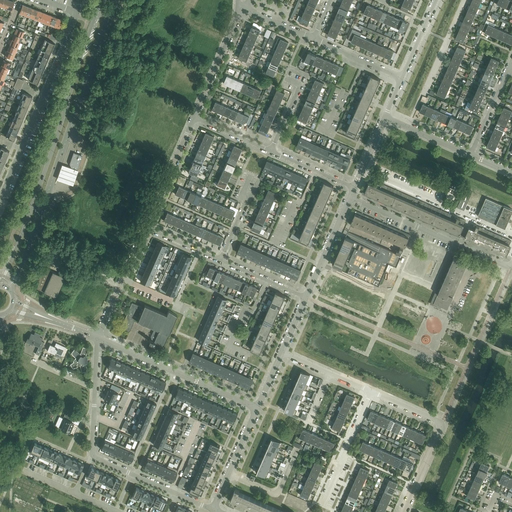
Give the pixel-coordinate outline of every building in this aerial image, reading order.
[(12,1),(11,1),(9,0),(6,10),(8,11),(9,9),(11,10),(14,2),(13,1),(12,1)] [(317,4),(309,0),(307,6),(315,9),(317,4)] [(472,0),(470,5),(478,9),(480,3),(472,0)] [(23,17),(27,7),(22,5),(19,13),(22,14),(21,16),(23,17)] [(470,5),(467,11),(475,15),(478,9),(470,5)] [(315,9),(307,6),(304,11),(312,15),(315,9)] [(29,17),(32,8),(27,7),(23,17),(25,18),(26,16),(29,17)] [(33,21),(37,10),(32,8),(29,17),(32,18),(31,20),(33,21)] [(38,20),(42,12),(37,10),(33,21),(35,22),(36,19),(38,20)] [(312,15),(304,11),(302,17),(310,20),(312,15)] [(467,11),(465,17),(473,20),(475,15),(467,11)] [(42,25),(47,14),(42,12),(38,20),(41,22),(40,24),(41,24),(42,25)] [(48,24),(51,16),(47,14),(42,25),(45,25),(45,23),(48,24)] [(52,28),(56,18),(51,16),(48,24),(51,25),(50,28),(52,28)] [(310,20),(302,17),(299,23),(307,26),(310,20)] [(465,17),(463,22),(471,26),(473,20),(465,17)] [(59,28),(62,20),(56,18),(52,28),(54,29),(55,27),(59,28)] [(468,31),(471,26),(463,22),(460,28),(468,31)] [(485,32),(490,35),(494,27),(488,25),(485,32)] [(499,29),(494,27),(490,35),(496,37),(499,29)] [(17,28),(14,34),(22,37),(24,32),(17,28)] [(466,37),(468,31),(460,28),(458,33),(466,37)] [(505,32),(499,29),(496,37),(502,40),(505,32)] [(505,32),(502,40),(507,42),(511,34),(505,32)] [(463,43),(466,37),(458,33),(455,39),(463,43)] [(14,34),(12,39),(20,43),(22,37),(14,34)] [(351,42),(356,44),(360,37),(354,34),(351,42)] [(366,39),(360,37),(356,44),(362,47),(366,39)] [(12,39),(10,45),(17,48),(20,43),(12,39)] [(54,43),(45,39),(41,49),(50,53),(54,43)] [(281,39),(278,45),(286,48),(289,42),(281,39)] [(371,41),(366,39),(362,47),(368,49),(371,41)] [(377,44),(371,41),(368,49),(373,52),(377,44)] [(383,46),(377,44),(373,52),(379,54),(383,46)] [(10,45),(7,50),(15,54),(17,48),(10,45)] [(286,48),(278,45),(276,50),(284,54),(286,48)] [(388,49),(383,46),(379,54),(385,57),(388,49)] [(50,53),(41,49),(36,59),(46,63),(50,53)] [(394,51),(388,49),(385,57),(390,59),(394,51)] [(13,59),(15,54),(7,50),(5,56),(13,59)] [(284,54),(276,50),(273,56),(281,59),(284,54)] [(281,59),(273,56),(271,62),(279,65),(281,59)] [(46,63),(36,59),(32,69),(42,73),(46,63)] [(3,60),(1,65),(9,69),(11,63),(3,60)] [(486,60),(484,64),(488,65),(488,66),(496,69),(497,65),(489,61),(486,60)] [(279,65),(271,62),(268,67),(276,71),(279,65)] [(1,65),(0,67),(0,71),(6,74),(9,69),(1,65)] [(276,71),(268,67),(266,73),(274,76),(276,71)] [(42,73),(32,69),(28,80),(37,84),(42,73)] [(381,80),(371,75),(369,80),(379,84),(381,80)] [(224,84),(229,86),(233,78),(227,76),(224,84)] [(239,81),(233,78),(229,86),(235,89),(239,81)] [(379,84),(369,80),(367,85),(377,89),(379,84)] [(244,83),(239,81),(235,89),(241,91),(244,83)] [(250,86),(244,83),(241,91),(246,94),(250,86)] [(375,93),(377,89),(367,85),(365,89),(375,93)] [(255,88),(250,86),(246,94),(252,96),(255,88)] [(261,91),(255,88),(252,96),(258,99),(261,91)] [(375,93),(365,89),(363,93),(373,97),(375,93)] [(277,90),(274,96),(282,99),(285,93),(277,90)] [(32,96),(24,93),(19,104),(27,107),(32,96)] [(373,97),(363,93),(361,98),(371,102),(373,97)] [(282,99),(274,96),(272,101),(280,105),(282,99)] [(371,102),(361,98),(359,102),(369,106),(371,102)] [(280,105),(272,101),(269,107),(277,111),(280,105)] [(212,110),(218,112),(221,104),(216,102),(212,110)] [(369,106),(359,102),(358,106),(367,110),(369,106)] [(27,107),(19,104),(15,115),(23,118),(27,107)] [(227,107),(221,104),(218,112),(223,115),(227,107)] [(419,112),(425,114),(428,107),(423,104),(419,112)] [(367,110),(358,106),(356,111),(365,115),(367,110)] [(233,110),(227,107),(223,115),(229,117),(233,110)] [(277,111),(269,107),(267,113),(275,116),(277,111)] [(434,109),(428,107),(425,114),(431,117),(434,109)] [(440,112),(434,109),(431,117),(436,120),(440,112)] [(238,112),(233,110),(229,117),(235,120),(238,112)] [(365,115),(356,111),(354,115),(363,119),(365,115)] [(244,114),(238,112),(235,120),(240,122),(244,114)] [(442,122),(445,114),(440,112),(436,120),(442,122)] [(275,116),(267,113),(264,119),(272,122),(275,116)] [(249,117),(244,114),(240,122),(246,125),(246,124),(249,125),(253,115),(250,114),(249,117)] [(451,116),(445,114),(442,122),(447,124),(451,116)] [(23,118),(15,115),(10,126),(18,129),(23,118)] [(361,124),(363,119),(354,115),(352,120),(361,124)] [(456,119),(451,116),(447,124),(453,127),(456,119)] [(272,122),(264,119),(262,124),(270,127),(272,122)] [(462,121),(456,119),(453,127),(459,129),(462,121)] [(359,128),(361,124),(352,120),(350,124),(359,128)] [(470,134),(474,126),(475,123),(469,120),(468,124),(464,132),(470,134)] [(468,124),(462,121),(459,129),(464,132),(468,124)] [(270,127),(262,124),(259,130),(267,133),(270,127)] [(359,128),(350,124),(348,128),(357,133),(359,128)] [(18,129),(10,126),(6,137),(14,140),(18,129)] [(355,137),(357,133),(348,128),(346,133),(355,137)] [(300,139),(296,147),(301,150),(305,141),(300,139)] [(305,141),(301,150),(306,152),(310,143),(305,141)] [(310,143),(306,152),(311,154),(315,145),(310,143)] [(315,145),(311,154),(316,156),(320,148),(315,145)] [(234,146),(231,152),(239,155),(242,149),(234,146)] [(9,151),(1,148),(0,150),(0,160),(4,162),(9,151)] [(320,148),(316,156),(321,158),(325,150),(320,148)] [(325,150),(321,158),(326,161),(329,152),(325,150)] [(239,155),(231,152),(229,157),(237,160),(239,155)] [(329,152),(326,161),(331,163),(334,154),(329,152)] [(77,169),(82,156),(73,153),(69,164),(71,167),(72,169),(77,170),(77,169)] [(334,154),(331,163),(336,165),(339,156),(334,154)] [(339,156),(336,165),(341,167),(344,159),(339,156)] [(237,160),(229,157),(226,163),(234,166),(237,160)] [(344,159),(341,167),(346,169),(349,161),(344,159)] [(267,161),(263,170),(269,172),(272,164),(267,161)] [(234,166),(226,163),(224,168),(232,172),(234,166)] [(272,164),(269,172),(273,174),(277,166),(272,164)] [(73,185),(78,170),(77,169),(77,170),(72,169),(71,167),(68,166),(65,165),(59,180),(62,181),(73,185)] [(277,166),(273,174),(278,177),(282,168),(277,166)] [(232,172),(224,168),(221,174),(229,177),(232,172)] [(282,168),(278,177),(283,179),(287,170),(282,168)] [(287,170),(283,179),(288,181),(292,172),(287,170)] [(292,172),(288,181),(293,183),(297,175),(292,172)] [(229,177),(221,174),(219,179),(227,183),(229,177)] [(297,175),(293,183),(298,185),(302,177),(297,175)] [(302,177),(298,185),(303,188),(307,179),(302,177)] [(227,183),(219,179),(216,185),(224,189),(227,183)] [(418,200),(405,194),(381,183),(379,187),(377,187),(379,183),(371,179),(365,193),(461,235),(464,227),(463,226),(466,221),(457,217),(456,221),(454,220),(455,216),(421,201),(419,205),(417,204),(418,200)] [(334,186),(324,182),(322,187),(332,191),(334,186)] [(175,194),(181,197),(184,189),(178,186),(175,194)] [(330,195),(332,191),(322,187),(320,191),(330,195)] [(190,191),(184,189),(181,197),(186,199),(190,191)] [(465,189),(457,207),(464,210),(472,192),(465,189)] [(195,194),(190,191),(186,199),(192,202),(195,194)] [(328,200),(330,195),(320,191),(318,195),(328,200)] [(201,196),(195,194),(192,202),(197,204),(201,196)] [(328,200),(318,195),(316,200),(326,204),(328,200)] [(207,199),(201,196),(197,204),(203,207),(207,199)] [(511,209),(486,198),(479,213),(478,216),(505,228),(511,212),(511,209)] [(212,201),(207,199),(203,207),(209,209),(212,201)] [(324,208),(326,204),(316,200),(315,204),(324,208)] [(218,204),(212,201),(209,209),(214,212),(218,204)] [(223,206),(218,204),(214,212),(220,214),(223,206)] [(322,213),(324,208),(315,204),(313,209),(322,213)] [(229,209),(223,206),(220,214),(226,217),(229,209)] [(238,209),(236,208),(230,206),(229,209),(226,217),(231,219),(233,216),(235,217),(238,209)] [(320,217),(322,213),(313,209),(311,213),(320,217)] [(163,221),(169,223),(172,215),(167,213),(163,221)] [(320,217),(311,213),(309,217),(318,221),(320,217)] [(409,237),(377,223),(355,214),(350,225),(404,248),(409,237)] [(178,218),(172,215),(169,223),(175,226),(178,218)] [(318,221),(309,217),(307,222),(316,226),(318,221)] [(184,220),(178,218),(175,226),(180,228),(184,220)] [(189,222),(184,220),(180,228),(186,230),(189,222)] [(195,225),(189,222),(186,230),(192,233),(195,225)] [(316,226),(307,222),(305,226),(314,230),(316,226)] [(511,241),(485,229),(481,228),(480,232),(478,231),(480,227),(471,223),(469,229),(468,228),(464,237),(505,255),(511,241)] [(201,227),(195,225),(192,233),(197,235),(201,227)] [(314,230),(305,226),(303,231),(312,235),(314,230)] [(206,230),(201,227),(197,235),(203,238),(206,230)] [(212,232),(206,230),(203,238),(208,240),(212,232)] [(312,235),(303,231),(301,235),(310,239),(312,235)] [(400,255),(394,252),(388,249),(387,249),(374,243),(347,231),(345,237),(343,241),(343,242),(341,246),(340,248),(339,250),(339,252),(338,253),(336,257),(336,259),(334,263),(333,264),(333,265),(342,269),(379,285),(385,271),(389,263),(394,265),(398,261),(401,255),(400,255)] [(218,235),(212,232),(208,240),(214,243),(218,235)] [(223,237),(218,235),(214,243),(220,245),(223,237)] [(308,244),(310,239),(301,235),(299,240),(308,244)] [(157,243),(155,248),(163,252),(166,246),(157,243)] [(241,244),(237,253),(243,255),(246,247),(241,244)] [(246,247),(243,255),(247,258),(251,249),(246,247)] [(155,248),(152,254),(163,258),(165,253),(163,252),(155,248)] [(251,249),(247,258),(252,260),(256,251),(251,249)] [(256,251),(252,260),(257,262),(261,253),(256,251)] [(181,253),(178,258),(188,263),(191,257),(181,253)] [(261,253),(257,262),(262,264),(266,255),(261,253)] [(152,254),(150,259),(158,263),(160,264),(163,258),(152,254)] [(266,255),(262,264),(267,266),(271,258),(266,255)] [(447,310),(461,279),(468,263),(454,257),(434,304),(447,310)] [(176,264),(175,264),(178,265),(186,268),(188,263),(178,258),(176,264)] [(271,258),(267,266),(272,268),(276,260),(271,258)] [(150,259),(148,265),(156,268),(158,263),(150,259)] [(276,260),(272,268),(277,271),(281,262),(276,260)] [(281,262),(277,271),(282,273),(286,264),(281,262)] [(286,264),(282,273),(287,275),(291,266),(286,264)] [(148,265),(145,270),(156,275),(158,269),(156,268),(148,265)] [(175,270),(184,274),(186,268),(178,265),(175,270)] [(291,266),(287,275),(292,277),(296,268),(291,266)] [(44,268),(40,277),(40,278),(38,277),(36,281),(38,281),(35,288),(56,297),(65,277),(44,268)] [(296,268),(292,277),(297,279),(301,271),(296,268)] [(145,270),(143,276),(153,280),(156,275),(145,270)] [(171,275),(173,276),(181,279),(184,274),(175,270),(174,270),(171,275)] [(143,276),(140,281),(151,286),(153,280),(143,276)] [(171,281),(170,281),(179,285),(181,279),(173,276),(171,281)] [(166,286),(168,287),(176,290),(179,285),(170,281),(171,281),(168,280),(166,286)] [(168,287),(166,293),(174,296),(176,290),(168,287)] [(285,296),(276,292),(274,296),(283,301),(285,296)] [(218,296),(216,301),(225,305),(227,300),(218,296)] [(281,305),(283,301),(274,296),(272,301),(281,305)] [(216,301),(214,306),(223,310),(225,305),(216,301)] [(279,310),(281,305),(272,301),(270,305),(279,310)] [(132,303),(127,314),(121,328),(130,331),(129,332),(130,332),(135,320),(137,321),(138,322),(138,321),(141,322),(139,325),(140,325),(140,324),(144,326),(144,327),(146,324),(155,328),(151,338),(150,340),(149,339),(148,342),(154,344),(154,342),(163,346),(163,347),(170,332),(171,333),(173,329),(172,327),(177,316),(168,310),(168,311),(169,311),(168,312),(167,313),(167,314),(167,315),(144,305),(143,308),(140,307),(141,307),(132,303)] [(279,310),(270,305),(268,310),(278,314),(279,310)] [(214,306),(212,311),(220,315),(223,310),(214,306)] [(276,318),(278,314),(268,310),(266,314),(276,318)] [(212,311),(210,316),(218,320),(220,315),(212,311)] [(274,323),(276,318),(266,314),(264,319),(274,323)] [(210,316),(207,321),(216,325),(218,320),(210,316)] [(272,327),(274,323),(264,319),(262,323),(272,327)] [(207,321),(205,326),(214,330),(216,325),(207,321)] [(272,327),(262,323),(260,327),(270,331),(272,327)] [(205,326),(203,331),(212,335),(214,330),(205,326)] [(270,331),(260,327),(258,332),(268,336),(270,331)] [(203,331),(201,336),(210,339),(212,335),(203,331)] [(44,343),(44,342),(44,343),(41,342),(43,338),(40,337),(41,335),(35,332),(34,334),(31,333),(29,338),(27,337),(25,342),(33,346),(33,345),(38,347),(36,354),(39,355),(44,343)] [(266,340),(268,336),(258,332),(256,336),(266,340)] [(201,336),(199,341),(207,345),(210,339),(201,336)] [(266,340),(256,336),(255,341),(264,345),(266,340)] [(264,345),(255,341),(253,345),(262,349),(264,345)] [(66,347),(56,343),(55,347),(50,345),(47,351),(55,354),(56,352),(62,355),(62,356),(66,347)] [(262,349),(253,345),(251,350),(260,354),(262,349)] [(85,363),(87,363),(87,356),(86,356),(87,352),(87,348),(83,347),(80,354),(74,349),(71,353),(73,356),(75,357),(73,361),(73,362),(70,364),(73,368),(76,367),(79,365),(80,365),(82,372),(86,371),(87,368),(85,363)] [(193,353),(189,362),(195,364),(198,356),(193,353)] [(198,356),(195,364),(200,366),(203,358),(198,356)] [(203,358),(200,366),(204,369),(208,360),(203,358)] [(112,370),(116,361),(111,359),(107,367),(112,370)] [(208,360),(204,369),(209,371),(213,362),(208,360)] [(117,372),(121,363),(116,361),(112,370),(117,372)] [(213,362),(209,371),(214,373),(218,364),(213,362)] [(121,376),(126,365),(121,363),(117,372),(116,374),(121,376)] [(218,364),(214,373),(219,375),(223,366),(218,364)] [(126,377),(131,367),(126,365),(121,376),(126,378),(127,377),(126,377)] [(223,366),(219,375),(224,377),(228,369),(223,366)] [(131,379),(136,370),(131,367),(126,377),(127,377),(131,379)] [(228,369),(224,377),(229,379),(233,371),(228,369)] [(136,382),(141,372),(136,370),(131,379),(131,380),(136,383),(137,382),(136,382)] [(233,371),(229,379),(234,382),(238,373),(233,371)] [(308,380),(310,375),(302,371),(299,376),(308,380)] [(141,384),(146,374),(141,372),(136,382),(137,382),(141,384)] [(238,373),(234,382),(239,384),(243,375),(238,373)] [(146,387),(151,376),(146,374),(141,384),(140,385),(141,385),(146,387)] [(243,375),(239,384),(244,386),(248,377),(243,375)] [(151,389),(156,378),(151,376),(146,387),(151,389)] [(306,385),(308,380),(299,376),(297,381),(306,385)] [(248,377),(244,386),(249,388),(253,380),(248,377)] [(157,389),(160,380),(156,378),(151,389),(156,391),(157,389)] [(162,391),(166,383),(160,380),(157,389),(162,391)] [(308,386),(306,385),(297,381),(295,386),(304,390),(306,391),(308,386)] [(301,395),(304,390),(295,386),(293,391),(301,395)] [(179,399),(183,390),(178,388),(174,397),(179,399)] [(116,399),(118,394),(108,390),(106,395),(115,399),(116,399)] [(184,401),(188,393),(183,390),(179,399),(184,401)] [(304,396),(301,395),(293,391),(291,396),(299,400),(301,401),(304,396)] [(352,403),(355,397),(352,396),(353,394),(349,392),(348,394),(347,394),(344,399),(352,403)] [(189,404),(193,395),(188,393),(184,401),(189,403),(189,404)] [(113,404),(115,399),(106,395),(104,400),(113,404)] [(193,408),(198,397),(193,395),(189,404),(189,403),(188,406),(193,408)] [(297,405),(299,400),(291,396),(288,401),(297,405)] [(198,410),(203,399),(198,397),(193,408),(198,410)] [(154,409),(156,404),(145,399),(143,404),(154,409)] [(203,412),(208,401),(203,399),(198,410),(203,412)] [(352,403),(344,399),(342,405),(350,408),(352,403)] [(47,401),(44,408),(51,411),(52,408),(57,410),(59,406),(47,401)] [(208,414),(213,403),(208,401),(203,412),(208,414)] [(295,410),(297,405),(288,401),(286,406),(295,410)] [(214,414),(218,406),(213,403),(208,414),(213,417),(214,415),(214,414)] [(152,414),(154,409),(143,404),(141,409),(152,414)] [(350,408),(342,405),(339,411),(347,414),(350,408)] [(219,417),(223,408),(218,406),(214,414),(214,415),(219,417)] [(297,411),(295,410),(286,406),(284,411),(295,416),(297,411)] [(224,419),(228,410),(223,408),(219,417),(224,419)] [(150,419),(152,414),(141,409),(139,414),(138,414),(141,415),(150,419)] [(177,419),(180,414),(169,409),(166,414),(175,418),(175,419),(177,420),(177,419)] [(228,422),(233,412),(228,410),(224,419),(223,420),(228,422)] [(347,414),(339,411),(337,416),(345,420),(347,414)] [(65,412),(63,418),(66,419),(72,422),(74,416),(65,412)] [(233,425),(238,414),(233,412),(228,422),(227,423),(228,423),(233,425)] [(173,423),(175,419),(175,418),(166,414),(164,420),(173,423)] [(383,416),(379,414),(375,423),(379,425),(383,416)] [(147,424),(150,419),(141,415),(139,420),(147,424)] [(345,420),(337,416),(335,422),(342,425),(345,420)] [(59,417),(55,425),(60,427),(60,428),(62,429),(69,432),(74,423),(72,422),(66,419),(63,418),(59,417)] [(145,429),(147,424),(139,420),(137,419),(136,419),(134,424),(136,425),(145,429)] [(171,428),(173,423),(164,420),(162,424),(171,428)] [(342,425),(335,422),(332,428),(340,431),(342,425)] [(169,433),(171,428),(162,424),(160,429),(169,433)] [(143,434),(145,429),(136,425),(134,430),(143,434)] [(143,434),(134,430),(132,429),(130,434),(141,439),(143,434)] [(166,438),(169,433),(160,429),(158,434),(166,438)] [(164,443),(166,438),(158,434),(155,439),(164,443)] [(283,443),(272,438),(270,443),(278,447),(281,448),(283,443)] [(162,448),(164,443),(155,439),(153,445),(155,445),(162,448)] [(106,451),(109,443),(104,440),(100,449),(106,451)] [(218,451),(220,446),(209,441),(207,446),(207,447),(209,448),(209,447),(218,451)] [(359,449),(365,452),(368,444),(363,441),(359,449)] [(115,456),(120,445),(115,443),(115,442),(114,445),(110,454),(115,456)] [(34,456),(39,445),(34,443),(29,453),(34,456)] [(110,454),(114,445),(109,443),(106,451),(110,454)] [(276,452),(278,447),(270,443),(268,448),(276,452)] [(374,446),(368,444),(365,452),(371,454),(374,446)] [(39,458),(44,447),(39,445),(34,456),(39,458)] [(120,458),(125,447),(120,445),(115,456),(120,458)] [(380,449),(374,446),(371,454),(376,457),(380,449)] [(45,460),(49,449),(44,447),(39,458),(45,460)] [(125,460),(130,449),(125,447),(120,458),(125,460)] [(216,456),(218,451),(209,447),(209,448),(207,452),(216,456)] [(278,453),(276,452),(268,448),(265,453),(274,457),(276,458),(278,453)] [(49,462),(54,451),(49,449),(45,460),(49,462)] [(131,462),(135,451),(130,449),(125,460),(131,462)] [(385,451),(380,449),(376,457),(382,459),(385,451)] [(54,464),(58,454),(54,451),(49,462),(54,464)] [(391,454),(385,451),(382,459),(387,462),(391,454)] [(213,461),(216,456),(207,452),(205,457),(213,461)] [(272,462),(274,457),(265,453),(263,458),(272,462)] [(59,466),(63,456),(58,454),(54,464),(55,463),(59,465),(59,466)] [(397,456),(391,454),(387,462),(393,464),(397,456)] [(63,468),(68,458),(63,456),(59,466),(63,468)] [(213,461),(205,457),(203,456),(202,456),(200,461),(211,466),(213,461)] [(402,459),(397,456),(393,464),(399,467),(402,459)] [(148,470),(152,461),(153,459),(148,457),(143,468),(148,470)] [(68,470),(73,460),(68,458),(63,468),(64,468),(65,466),(69,468),(68,470)] [(270,467),(272,462),(263,458),(261,463),(270,467)] [(408,461),(402,459),(399,467),(404,469),(408,461)] [(73,473),(78,462),(73,460),(68,470),(73,473)] [(153,472),(157,464),(157,463),(152,461),(148,470),(153,472)] [(209,471),(211,466),(200,461),(198,466),(209,471)] [(315,461),(313,467),(321,470),(323,464),(315,461)] [(413,464),(408,461),(404,469),(410,472),(413,464)] [(79,475),(83,465),(78,462),(73,473),(79,475)] [(158,474),(162,466),(163,465),(162,465),(157,462),(157,463),(157,464),(153,472),(158,474)] [(482,462),(479,468),(487,471),(490,466),(482,462)] [(267,472),(270,467),(261,463),(259,468),(267,472)] [(163,477),(167,468),(166,468),(162,466),(158,474),(163,477)] [(168,479),(173,468),(168,466),(167,466),(166,468),(167,468),(163,477),(168,479)] [(207,476),(209,471),(198,466),(196,471),(207,476)] [(321,470),(313,467),(310,472),(318,476),(321,470)] [(487,471),(479,468),(477,467),(475,472),(477,473),(485,477),(487,471)] [(91,481),(96,470),(91,468),(86,478),(91,481)] [(173,481),(178,470),(173,468),(168,479),(173,481)] [(268,472),(267,472),(259,468),(257,473),(260,475),(266,477),(268,472)] [(96,483),(101,472),(96,470),(91,481),(92,481),(93,478),(97,480),(96,483)] [(205,481),(207,476),(196,471),(194,476),(196,477),(205,481)] [(101,485),(106,474),(101,472),(96,483),(101,485)] [(318,476),(310,472),(308,478),(316,482),(318,476)] [(485,477),(477,473),(474,479),(482,482),(485,477)] [(106,487),(111,476),(106,474),(101,485),(102,484),(106,486),(106,487)] [(111,489),(115,478),(111,476),(106,487),(111,489)] [(203,486),(205,481),(196,477),(194,482),(203,486)] [(116,491),(121,481),(115,478),(111,489),(116,491)] [(316,482),(308,478),(305,484),(313,487),(316,482)] [(390,479),(387,485),(395,489),(398,483),(390,479)] [(482,482),(474,479),(472,485),(480,488),(482,482)] [(203,486),(194,482),(192,481),(189,486),(200,491),(203,486)] [(313,487),(305,484),(303,489),(311,493),(313,487)] [(395,489),(387,485),(385,490),(393,494),(395,489)] [(480,488),(472,485),(469,490),(477,494),(480,488)] [(198,496),(200,491),(189,486),(187,491),(198,496)] [(137,501),(141,490),(136,488),(131,498),(137,501)] [(280,511),(238,493),(240,491),(235,489),(230,501),(254,511),(280,511)] [(311,493),(303,489),(300,495),(308,498),(311,493)] [(142,502),(146,492),(141,490),(137,501),(137,500),(142,502)] [(393,494),(385,490),(382,496),(390,500),(393,494)] [(477,494),(469,490),(467,496),(475,500),(477,494)] [(146,505),(151,494),(146,492),(142,502),(143,501),(147,502),(146,505)] [(151,507),(156,496),(151,494),(146,505),(151,507)] [(156,509),(161,499),(156,496),(151,507),(152,507),(153,505),(157,507),(156,509)] [(390,500),(382,496),(380,502),(388,505),(390,500)] [(162,511),(166,501),(161,499),(156,509),(162,511)] [(388,505),(380,502),(377,507),(385,511),(388,505)]
